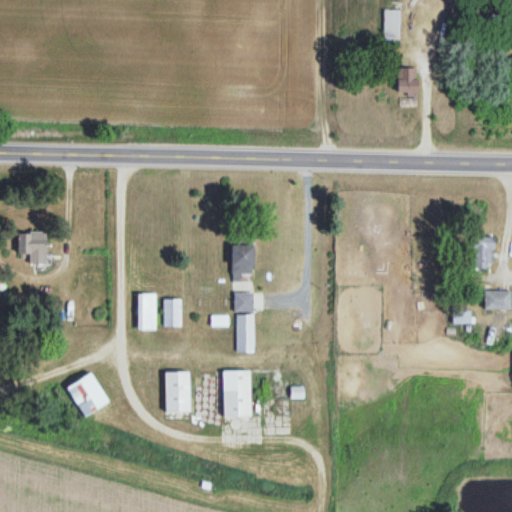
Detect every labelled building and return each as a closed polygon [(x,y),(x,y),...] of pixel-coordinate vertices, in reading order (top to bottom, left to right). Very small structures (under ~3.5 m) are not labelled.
[(381,41),(397,41),(397,10),(381,10),(381,41)] [(402,80),(394,80),(394,96),(414,96),(414,69),(402,69),(402,80)] [(19,254),(27,254),(27,263),(44,263),(44,231),(19,231),(19,254)] [(471,267),(490,267),(490,236),(471,236),(471,267)] [(228,243),(228,281),(240,281),(240,275),(249,275),(249,243),(228,243)] [(508,290),(481,290),(481,310),(508,310),(508,290)] [(154,293),(136,293),(136,330),(154,330),(154,293)] [(233,293),(233,311),(249,311),(249,293),(233,293)] [(179,327),(179,298),(161,298),(161,327),(179,327)] [(235,314),(235,352),(252,352),(252,314),(235,314)] [(219,416),(247,416),(247,370),(219,370),(219,416)] [(81,417),(105,401),(86,371),(62,387),(81,417)] [(161,371),(161,413),(186,413),(186,371),(161,371)]
